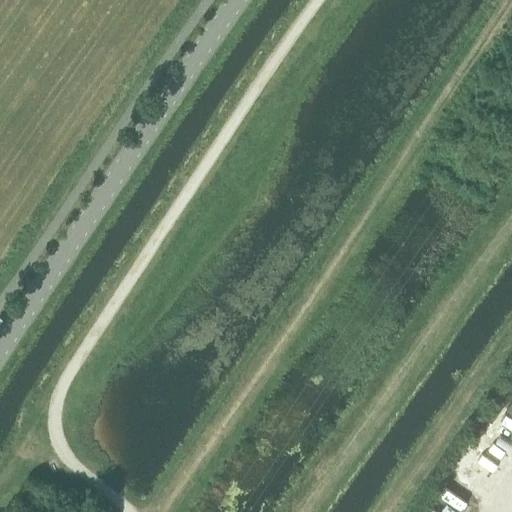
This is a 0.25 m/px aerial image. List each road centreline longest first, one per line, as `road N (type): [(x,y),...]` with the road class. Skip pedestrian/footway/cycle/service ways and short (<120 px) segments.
road 1 (track): [(319,0),(57,393),(54,437),(128,511)]
road 2 (track): [(164,511),(511,0)]
road 3 (tertiary): [(0,351),(238,0)]
road 4 (track): [(296,511),(511,219)]
